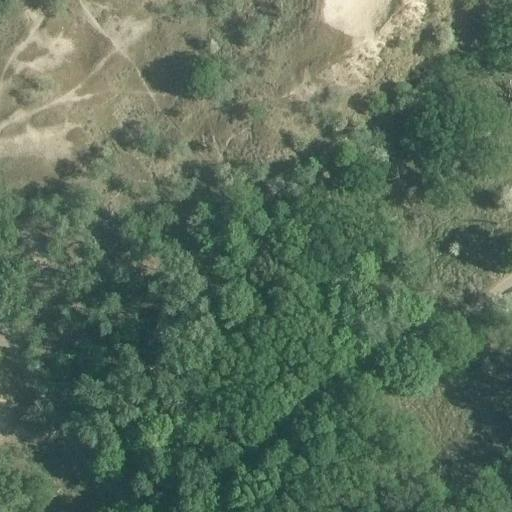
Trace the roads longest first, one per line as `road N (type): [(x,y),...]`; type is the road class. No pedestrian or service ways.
road 1 (unknown): [(511,281),(366,367),(257,461),(124,511)]
road 2 (track): [(137,511),(84,458),(0,331)]
